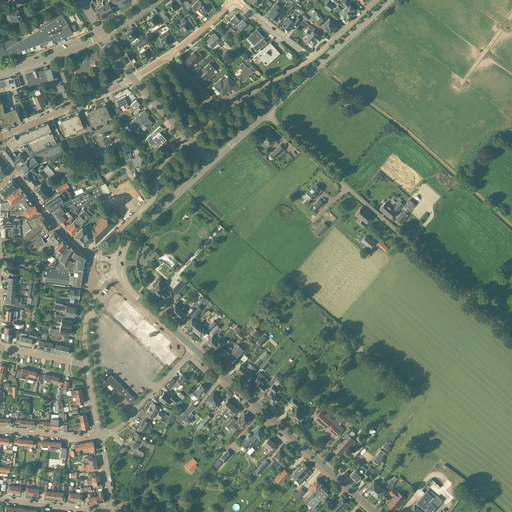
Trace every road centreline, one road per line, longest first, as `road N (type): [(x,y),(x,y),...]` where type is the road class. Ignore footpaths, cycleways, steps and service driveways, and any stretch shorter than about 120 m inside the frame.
road 1 (unclassified): [(511,328),(264,114)]
road 2 (secondary): [(374,511),(192,348)]
road 3 (secondary): [(264,114),(389,0)]
road 4 (tertiary): [(120,261),(93,256),(67,238),(12,173)]
road 5 (residential): [(0,136),(132,78)]
road 6 (residential): [(98,434),(120,427),(192,348)]
